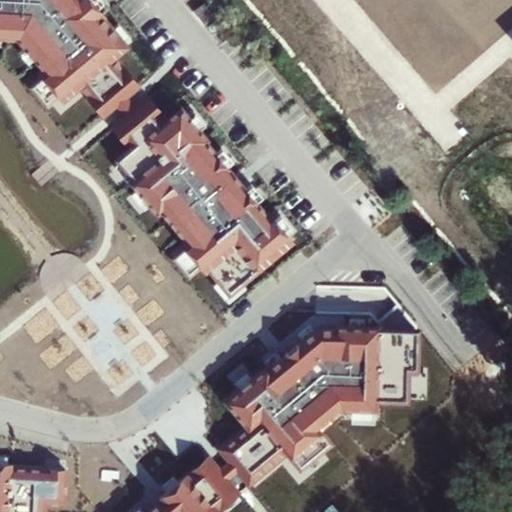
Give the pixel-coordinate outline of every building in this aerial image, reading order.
[(0,0),(0,36),(18,37),(44,69),(40,72),(43,75),(60,95),(62,98),(79,83),(104,112),(136,85),(112,56),(125,45),(101,16),(103,15),(90,0),(0,0)] [(194,10),(205,24),(215,17),(205,3),(194,10)] [(60,95),(43,75),(29,86),(46,106),(60,95)] [(120,159),(136,178),(132,181),(158,212),(162,209),(187,240),(183,243),(186,246),(203,266),(205,269),(209,265),(230,290),(291,239),(269,213),(267,215),(205,141),(207,139),(181,108),(165,120),(148,99),(116,126),(133,147),(120,159)] [(186,246),(171,258),(188,278),(203,266),(186,246)] [(335,327),(317,326),(268,368),(266,366),(226,399),(248,426),(222,448),(249,480),(286,449),(301,467),(330,442),(317,427),(342,407),(375,407),(376,398),(406,398),(406,366),(416,367),(417,329),(377,328),(377,325),(335,324),(335,327)] [(161,499),(145,511),(217,511),(215,509),(236,491),(209,459),(188,477),(186,475),(160,497),(161,499)] [(0,511),(43,511),(45,501),(64,502),(66,469),(10,466),(10,463),(0,462),(0,511)]
